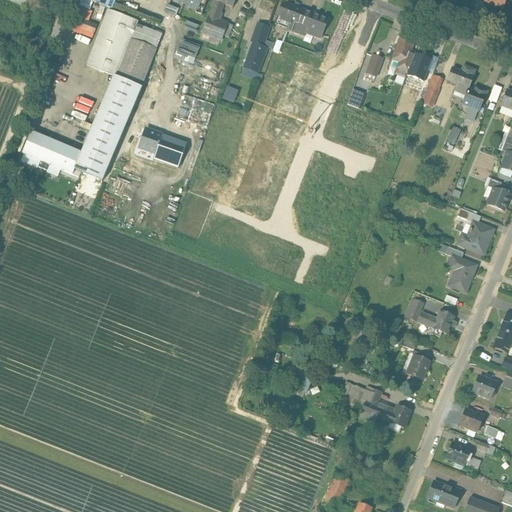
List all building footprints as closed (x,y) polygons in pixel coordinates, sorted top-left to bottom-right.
[(33,0),(5,0),(34,11),(35,8),(46,12),(49,6),(33,0)] [(87,0),(111,9),(112,6),(114,0),(87,0)] [(185,0),(184,4),(197,9),(200,0),(185,0)] [(205,0),(200,0),(197,9),(195,13),(201,15),(207,0),(205,0)] [(235,0),(215,0),(212,9),(220,12),(223,4),(232,8),(235,0)] [(485,0),(485,2),(503,8),(505,0),(485,0)] [(294,9),(282,4),(275,24),(282,27),(283,24),(287,23),(289,23),(294,9)] [(173,7),(167,5),(164,12),(176,16),(177,12),(172,9),(173,7)] [(220,12),(212,9),(208,19),(218,24),(222,14),(220,12)] [(311,15),(294,9),(289,23),(287,27),(304,33),(311,15)] [(108,10),(86,66),(113,77),(116,78),(130,40),(136,25),(137,22),(108,10)] [(328,19),(311,13),(311,15),(304,33),(306,34),(321,39),(328,19)] [(218,24),(208,19),(202,32),(220,40),(226,27),(218,24)] [(255,33),(265,37),(269,27),(258,23),(255,33)] [(162,35),(136,25),(130,40),(156,50),(162,35)] [(196,30),(185,27),(184,33),(195,36),(196,30)] [(261,47),(265,37),(255,33),(251,44),(253,44),(261,47)] [(414,42),(400,37),(392,60),(394,60),(391,66),(397,68),(397,69),(398,69),(395,75),(405,78),(407,72),(408,73),(414,56),(409,54),(414,42)] [(156,50),(130,40),(116,78),(141,88),(156,50)] [(199,47),(181,40),(174,57),(193,65),(199,47)] [(261,47),(253,44),(249,54),(250,54),(244,69),(257,74),(267,49),(261,47)] [(248,115),(273,124),(296,57),(273,50),(269,61),(274,62),(268,80),(261,78),(248,115)] [(415,53),(414,56),(408,73),(407,75),(423,81),(431,59),(415,53)] [(382,60),(372,56),(363,80),(373,84),(382,60)] [(475,71),(466,67),(463,73),(452,69),(447,82),(457,86),(454,91),(454,92),(464,96),(467,90),(468,90),(473,77),(475,71)] [(441,80),(432,76),(428,86),(437,90),(441,80)] [(81,154),(74,170),(80,173),(102,182),(141,88),(116,78),(113,77),(81,154)] [(222,99),(234,103),(239,90),(227,86),(222,99)] [(437,90),(428,86),(424,97),(434,101),(438,90),(437,90)] [(501,89),(494,87),(489,100),(496,103),(501,89)] [(485,92),(475,89),(474,92),(468,90),(467,90),(464,96),(465,96),(462,105),(478,111),(485,92)] [(363,94),(352,90),(347,105),(358,109),(363,94)] [(511,93),(507,91),(501,107),(511,111),(511,93)] [(208,127),(214,103),(182,96),(177,119),(208,127)] [(434,101),(424,97),(421,104),(431,108),(434,101)] [(445,141),(454,145),(461,130),(453,126),(445,141)] [(58,144),(32,133),(23,155),(40,162),(38,168),(47,171),(49,166),(58,144)] [(511,146),(504,143),(501,151),(507,154),(507,153),(511,155),(511,146)] [(81,154),(58,144),(49,166),(78,178),(80,173),(74,170),(81,154)] [(511,155),(507,153),(507,154),(501,169),(511,173),(511,155)] [(132,200),(139,177),(113,169),(106,192),(132,200)] [(501,184),(490,180),(487,188),(492,190),(493,189),(498,192),(501,184)] [(498,192),(493,189),(492,190),(486,205),(503,212),(509,196),(498,192)] [(481,218),(460,210),(457,218),(473,225),(478,227),(481,218)] [(478,227),(473,225),(467,238),(462,236),(457,247),(482,257),(492,232),(478,227)] [(463,254),(448,248),(444,257),(451,260),(452,258),(460,261),(463,254)] [(460,261),(452,258),(451,260),(448,268),(456,271),(448,288),(465,295),(476,268),(460,261)] [(422,305),(411,301),(409,306),(420,310),(422,305)] [(420,310),(409,306),(404,317),(415,322),(420,310)] [(453,319),(440,313),(438,317),(451,323),(453,319)] [(451,323),(438,317),(436,321),(421,315),(418,323),(433,329),(431,334),(439,338),(441,333),(446,335),(451,323)] [(511,316),(506,315),(500,331),(511,336),(511,316)] [(511,336),(500,331),(493,348),(507,354),(511,345),(511,336)] [(416,345),(402,340),(399,346),(413,352),(416,345)] [(339,360),(323,354),(320,363),(336,369),(339,360)] [(429,364),(415,358),(407,376),(421,383),(429,364)] [(511,361),(505,359),(501,367),(511,371),(511,361)] [(318,368),(307,363),(297,383),(309,389),(318,368)] [(495,386),(478,379),(472,393),(489,400),(495,386)] [(382,393),(371,389),(359,418),(370,423),(370,422),(375,408),(376,406),(382,393)] [(409,413),(397,408),(395,412),(392,410),(390,415),(375,408),(371,417),(389,425),(387,429),(397,434),(399,429),(402,430),(409,413)] [(501,414),(492,410),(490,416),(499,420),(501,414)] [(482,419),(464,413),(459,428),(476,434),(482,419)] [(499,420),(490,416),(488,422),(497,426),(499,420)] [(495,439),(498,430),(487,426),(484,435),(495,439)] [(363,436),(352,431),(349,439),(360,443),(363,436)] [(488,447),(479,444),(477,449),(486,453),(488,447)] [(468,453),(452,447),(446,462),(462,468),(468,453)] [(467,467),(477,471),(481,461),(471,457),(467,467)] [(348,480),(335,475),(322,509),(329,511),(353,511),(338,505),(348,480)] [(460,492),(451,488),(450,491),(434,484),(427,500),(452,510),(460,492)] [(511,493),(506,492),(502,503),(511,507),(511,493)] [(481,511),(485,504),(470,498),(464,511),(481,511)]
